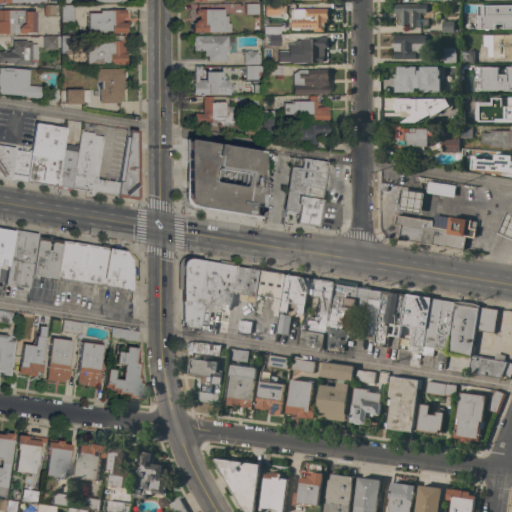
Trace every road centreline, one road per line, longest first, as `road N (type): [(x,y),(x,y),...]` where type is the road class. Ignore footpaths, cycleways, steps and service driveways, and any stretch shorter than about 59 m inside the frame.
road 1 (residential): [(511,472),(176,427)]
road 2 (residential): [(362,0),(364,262)]
road 3 (tertiary): [(160,0),(162,230)]
road 4 (secondary): [(364,262),(162,230)]
road 5 (tertiary): [(162,230),(164,369),(176,427)]
road 6 (residential): [(176,427),(0,403)]
road 7 (secondary): [(162,230),(0,201)]
road 8 (secondary): [(511,286),(364,262)]
